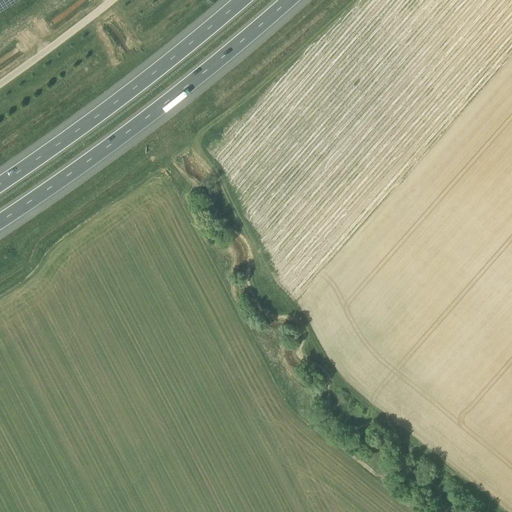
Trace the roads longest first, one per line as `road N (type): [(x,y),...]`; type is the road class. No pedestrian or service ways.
road 1 (motorway): [(0,219),(95,156),(289,0)]
road 2 (motorway): [(241,0),(85,127),(0,183)]
road 3 (unclassified): [(114,0),(0,84)]
